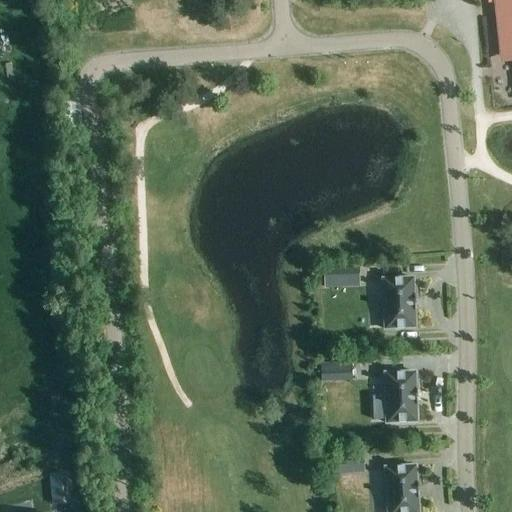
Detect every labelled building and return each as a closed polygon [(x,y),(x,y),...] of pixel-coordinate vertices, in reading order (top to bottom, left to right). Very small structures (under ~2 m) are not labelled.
[(511,0),(495,0),(499,33),(504,33),(511,32),(511,0)] [(336,269),(324,269),(324,288),(337,288),(336,269)] [(414,279),(383,280),(385,330),(416,328),(415,312),(416,312),(415,295),(414,296),(414,279)] [(351,362),(341,363),(341,381),(352,380),(351,362)] [(416,390),(416,373),(385,374),(387,424),(417,423),(417,406),(418,406),(417,390),(416,390)] [(369,440),(386,424),(364,402),(372,393),(358,379),(341,396),(353,408),(345,416),(369,440)] [(343,456),(331,457),(333,475),(344,474),(343,456)] [(417,483),(416,466),(385,469),(388,511),(418,511),(418,499),(419,499),(418,483),(417,483)] [(72,503),(71,491),(55,493),(57,505),(72,503)]
